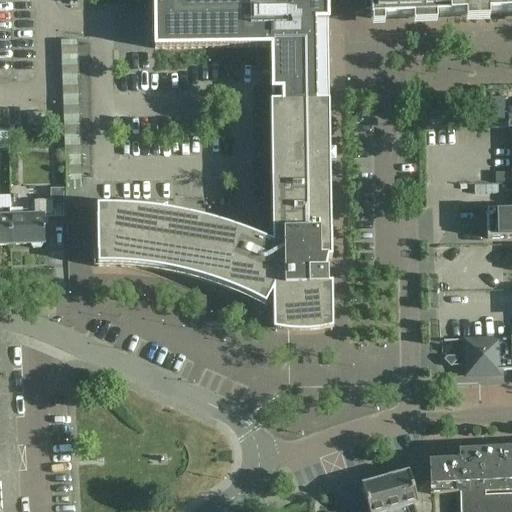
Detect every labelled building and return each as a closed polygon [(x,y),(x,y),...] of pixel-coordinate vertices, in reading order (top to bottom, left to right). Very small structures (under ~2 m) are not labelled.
[(327,0),(153,0),(155,51),(271,49),(272,95),(272,104),(318,104),(317,24),(328,24),(327,0)] [(511,0),(370,0),(371,10),(371,21),(503,16),(502,0),(511,0)] [(511,0),(502,0),(503,16),(511,15),(511,0)] [(187,94),(187,76),(173,76),(172,94),(187,94)] [(223,289),(233,293),(241,296),(249,300),(258,304),(266,308),(272,297),(273,297),(273,333),(279,334),(285,335),(291,336),(297,336),(303,336),(309,336),(315,335),(321,335),(327,333),(333,332),(332,286),(328,286),(328,273),(325,273),(327,261),(332,261),(330,164),(335,164),(335,152),(330,152),(329,103),(318,104),(272,104),(270,104),(272,245),(266,242),(261,240),(255,237),(245,234),(236,230),(226,227),(216,224),(207,221),(197,219),(187,217),(177,215),(167,213),(167,209),(155,207),(155,211),(145,210),(135,209),(126,209),(116,208),(108,205),(97,194),(98,268),(107,268),(117,268),(135,269),(145,270),(154,272),(164,273),(174,275),(184,277),(194,280),(204,283),(213,286),(223,289)] [(429,112),(429,122),(440,122),(440,112),(429,112)] [(51,124),(51,114),(27,115),(27,125),(51,124)] [(64,190),(52,191),(51,191),(51,202),(29,203),(30,212),(23,212),(23,210),(10,211),(11,247),(32,246),(33,250),(41,249),(43,246),(46,246),(45,220),(65,219),(64,190)] [(0,197),(0,206),(15,204),(13,195),(0,197)] [(0,247),(11,247),(10,211),(0,210),(0,247)] [(487,240),(511,239),(511,211),(486,212),(487,240)] [(511,340),(490,341),(464,342),(464,374),(504,373),(504,372),(511,371),(511,340)] [(455,358),(447,358),(444,361),(451,369),(458,361),(455,358)] [(460,494),(511,491),(511,454),(459,457),(459,463),(429,464),(430,496),(460,494)] [(415,511),(415,508),(419,507),(409,473),(361,486),(368,511),(415,511)] [(511,511),(511,491),(460,494),(460,511),(511,511)]
